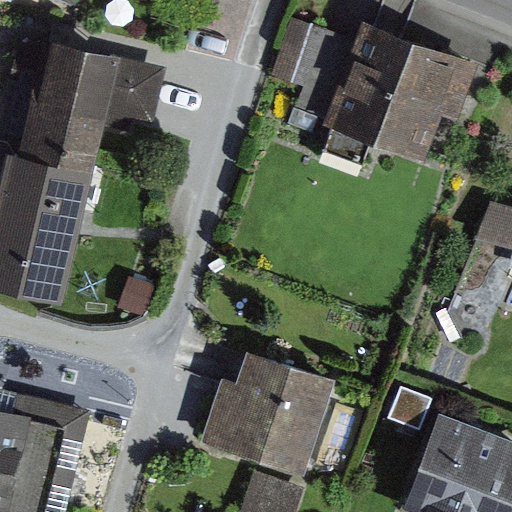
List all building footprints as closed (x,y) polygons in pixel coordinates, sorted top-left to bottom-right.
[(37,64),(22,60),(4,126),(90,148),(99,114),(129,122),(133,108),(151,112),(164,62),(117,50),(121,35),(50,17),(37,64)] [(466,100),(350,56),(309,162),(425,206),(466,100)] [(0,283),(52,296),(86,155),(9,136),(0,174),(0,283)] [(511,198),(496,195),(488,233),(511,238),(511,198)] [(296,509),(323,412),(219,384),(193,481),(296,509)] [(65,511),(91,408),(0,385),(0,511),(65,511)] [(510,511),(511,507),(511,478),(425,446),(401,511),(510,511)]
